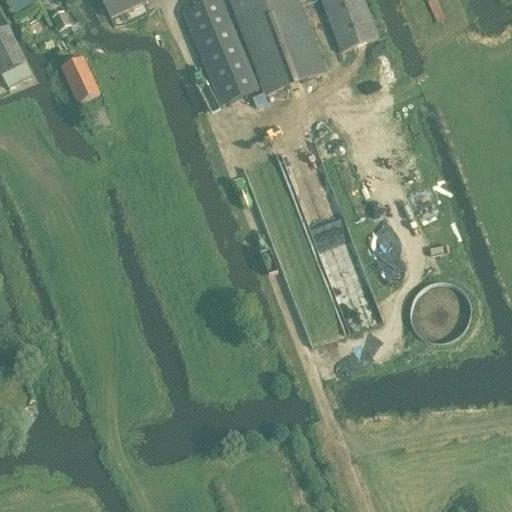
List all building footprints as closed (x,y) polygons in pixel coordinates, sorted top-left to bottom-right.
[(111,19),(144,4),(142,0),(108,0),(109,0),(103,3),(111,19)] [(217,0),(182,16),(194,41),(223,108),(260,92),(219,0),(217,0)] [(228,0),(266,98),(325,75),(296,0),(228,0)] [(320,0),(341,55),(377,41),(361,0),(320,0)] [(59,35),(63,33),(71,29),(64,14),(52,20),(59,35)] [(33,77),(6,28),(0,31),(0,71),(10,90),(33,77)] [(81,60),(63,69),(59,71),(77,107),(99,96),(81,60)] [(100,104),(82,111),(91,134),(109,126),(100,104)]
